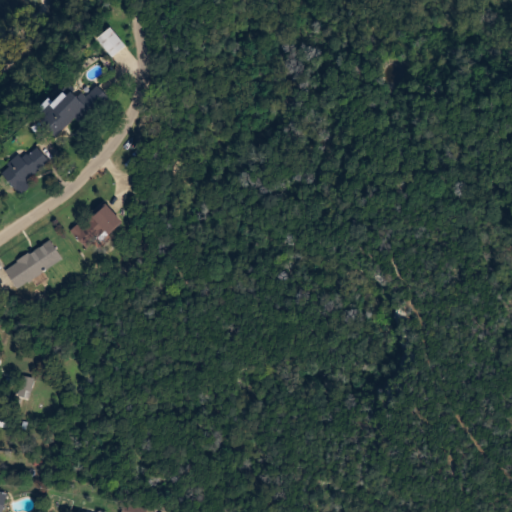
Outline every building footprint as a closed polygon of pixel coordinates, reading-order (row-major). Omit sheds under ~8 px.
[(97,37),(113,56),(125,46),(110,27),(97,37)] [(107,97),(97,85),(80,101),(70,90),(39,119),(56,138),(76,120),(79,123),(107,97)] [(50,162),(36,146),(22,159),(19,156),(1,172),(18,191),(50,162)] [(89,250),(121,220),(104,202),(72,232),(89,250)] [(5,267),(15,287),(62,260),(51,241),(5,267)] [(33,378),(22,377),(18,397),(29,398),(33,378)] [(145,511),(147,508),(124,503),(121,511),(145,511)]
